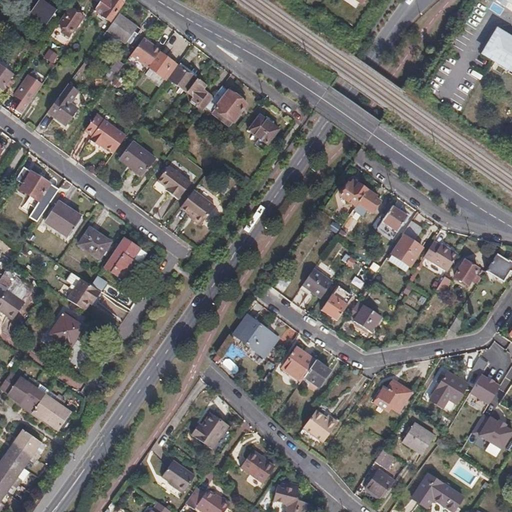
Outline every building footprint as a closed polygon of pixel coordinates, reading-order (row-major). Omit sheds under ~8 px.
[(40,0),(28,18),(42,28),(54,11),(46,4),(48,0),(40,0)] [(100,0),(93,11),(109,22),(122,3),(117,0),(100,0)] [(511,6),(511,0),(489,0),(504,9),(508,4),(511,6)] [(82,18),(68,8),(58,23),(63,27),(59,33),(68,38),(82,18)] [(137,27),(118,13),(105,31),(125,45),(127,42),(129,44),(136,34),(134,32),(137,27)] [(511,70),(511,40),(497,32),(484,54),(511,70)] [(130,55),(148,68),(159,53),(160,50),(143,38),(130,55)] [(59,55),(50,49),(43,58),(54,65),(59,55)] [(167,79),(176,66),(159,53),(148,68),(166,81),(167,79)] [(104,77),(111,82),(123,65),(117,60),(104,77)] [(193,78),(176,66),(167,79),(184,91),(193,78)] [(11,76),(0,67),(0,87),(2,89),(5,85),(9,88),(15,80),(10,77),(11,76)] [(27,104),(28,105),(41,85),(28,77),(15,96),(21,100),(14,111),(20,115),(27,104)] [(121,84),(116,80),(112,85),(118,88),(121,84)] [(202,112),(204,109),(212,98),(202,91),(205,87),(196,80),(186,92),(193,97),(189,102),(202,112)] [(67,85),(47,113),(64,125),(76,109),(69,103),(77,92),(67,85)] [(212,98),(204,109),(228,128),(245,106),(221,87),(212,98)] [(94,116),(90,122),(98,127),(101,121),(94,116)] [(248,131),(266,145),(277,130),(259,117),(248,131)] [(88,140),(93,144),(106,125),(101,121),(98,127),(90,122),(83,131),(91,137),(88,140)] [(98,144),(113,155),(125,138),(106,125),(93,144),(97,146),(98,144)] [(119,160),(130,168),(143,151),(133,143),(119,160)] [(143,151),(130,168),(141,177),(154,159),(143,151)] [(50,184),(24,167),(16,180),(23,184),(20,190),(39,202),(50,184)] [(168,167),(157,181),(166,189),(170,192),(169,194),(177,200),(190,183),(168,167)] [(358,204),(366,191),(352,181),(350,184),(348,183),(339,196),(355,207),(358,204)] [(58,190),(50,184),(39,202),(29,216),(38,221),(58,190)] [(214,208),(192,191),(179,208),(193,219),(194,222),(197,225),(200,224),(201,225),(214,208)] [(375,197),(366,191),(358,204),(371,213),(379,202),(374,199),(375,197)] [(70,214),(71,211),(72,210),(58,201),(56,205),(70,214)] [(81,217),(71,211),(70,214),(56,205),(45,222),(68,237),(81,217)] [(381,223),(396,232),(407,217),(392,207),(382,221),(381,223)] [(349,216),(348,218),(352,221),(358,211),(354,208),(353,210),(349,216)] [(392,238),(396,232),(381,223),(382,221),(378,218),(373,226),(392,238)] [(402,235),(403,237),(413,243),(423,228),(412,221),(402,235)] [(95,234),(88,230),(78,246),(99,260),(111,243),(96,233),(95,234)] [(390,257),(396,261),(397,261),(399,259),(409,266),(420,248),(413,243),(403,237),(390,257)] [(139,249),(123,238),(104,267),(123,280),(131,270),(127,267),(139,249)] [(447,272),(458,254),(446,246),(445,247),(434,240),(423,257),(426,259),(447,272)] [(146,253),(139,249),(127,267),(131,270),(123,280),(126,282),(146,253)] [(511,268),(511,264),(496,254),(485,272),(503,283),(511,268)] [(341,269),(344,264),(349,258),(345,255),(338,266),(341,269)] [(350,268),(356,260),(350,256),(349,258),(344,264),(350,268)] [(397,261),(396,261),(390,257),(387,260),(393,264),(405,272),(409,266),(399,259),(397,261)] [(412,282),(426,259),(423,257),(409,280),(412,282)] [(471,281),(477,284),(484,274),(476,269),(477,267),(473,265),(472,266),(464,261),(454,277),(467,286),(471,281)] [(376,274),(379,269),(372,264),(369,269),(376,274)] [(302,285),(320,298),(332,282),(313,269),(302,285)] [(280,281),(286,286),(292,276),(287,272),(280,281)] [(74,290),(82,279),(72,273),(67,281),(73,284),(70,288),(74,290)] [(108,283),(98,276),(92,286),(102,292),(108,283)] [(444,277),(436,290),(443,294),(451,282),(444,277)] [(74,290),(68,300),(85,312),(90,304),(93,299),(96,301),(102,292),(92,286),(82,279),(74,290)] [(0,299),(0,311),(14,320),(26,303),(6,291),(0,299)] [(336,321),(347,305),(332,295),(321,311),(336,321)] [(358,302),(347,318),(369,331),(379,316),(358,302)] [(60,341),(69,347),(70,348),(84,328),(64,314),(50,334),(60,341)] [(264,357),(278,338),(247,316),(234,334),(245,342),(248,338),(256,343),(252,348),(264,357)] [(456,317),(449,330),(456,334),(464,322),(456,317)] [(66,351),(69,347),(60,341),(57,346),(66,351)] [(304,377),(315,361),(296,348),(281,369),(300,382),(304,377)] [(487,363),(479,357),(471,371),(480,376),(487,363)] [(330,371),(315,361),(304,377),(318,387),(330,371)] [(449,400),(454,403),(456,404),(468,384),(446,372),(434,391),(448,400),(449,400)] [(499,386),(480,375),(480,376),(469,394),(488,405),(499,386)] [(8,395),(59,430),(71,414),(62,407),(64,403),(56,397),(53,401),(36,389),(39,385),(31,379),(28,384),(19,377),(8,395)] [(300,382),(298,385),(305,390),(308,386),(315,391),(318,387),(304,377),(300,382)] [(398,414),(411,393),(397,384),(392,392),(384,387),(373,405),(387,413),(390,409),(398,414)] [(448,400),(434,391),(429,399),(443,408),(448,400)] [(325,417),(315,410),(303,428),(323,442),(337,422),(330,417),(328,419),(325,417)] [(511,429),(511,427),(489,413),(487,415),(482,412),(470,432),(477,436),(478,434),(501,447),(511,429)] [(210,450),(227,427),(210,414),(200,427),(198,425),(191,434),(194,436),(193,438),(210,450)] [(434,437),(414,424),(402,442),(423,455),(434,437)] [(23,431),(0,464),(0,511),(1,509),(4,506),(0,503),(0,500),(10,486),(15,489),(21,480),(17,477),(29,460),(33,463),(39,455),(35,451),(41,443),(23,431)] [(501,450),(490,443),(484,452),(496,458),(501,450)] [(259,457),(261,455),(252,448),(239,467),(262,483),(273,467),(263,460),(259,457)] [(384,459),(388,454),(382,450),(379,455),(384,459)] [(176,487),(175,489),(181,493),(194,475),(172,460),(161,476),(169,482),(176,487)] [(365,490),(381,501),(395,481),(379,470),(365,490)] [(428,475),(413,498),(427,508),(433,499),(453,511),(463,497),(428,475)] [(286,506),(284,511),(305,511),(307,505),(300,503),(296,494),(298,488),(279,482),(278,488),(275,488),(271,501),(286,506)] [(196,487),(184,503),(193,509),(194,507),(200,511),(221,511),(228,504),(221,498),(219,500),(212,496),(206,492),(205,493),(196,487)] [(171,511),(172,511),(159,503),(152,511),(153,511),(171,511)]
